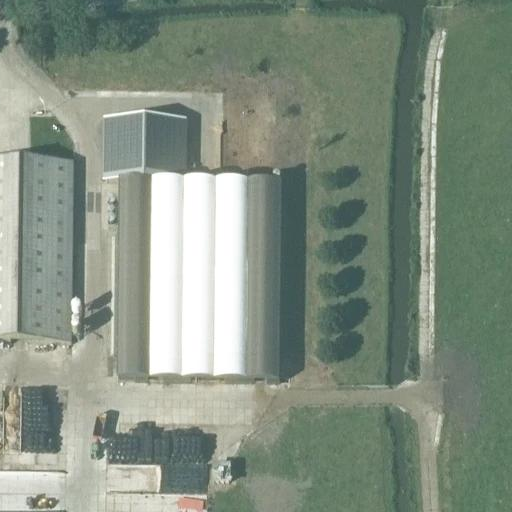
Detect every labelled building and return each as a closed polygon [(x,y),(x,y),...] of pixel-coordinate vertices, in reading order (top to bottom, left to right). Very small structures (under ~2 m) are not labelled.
[(106,123),(105,184),(120,185),(118,383),(278,385),(280,187),(183,186),(184,124),(106,123)] [(0,163),(0,345),(71,346),(74,164),(0,163)] [(31,374),(30,421),(42,422),(42,429),(66,430),(67,400),(60,399),(61,375),(31,374)] [(170,450),(188,450),(189,415),(171,414),(170,450)] [(208,484),(209,455),(111,453),(110,482),(208,484)] [(217,475),(234,476),(236,456),(218,454),(217,475)] [(67,501),(66,464),(23,465),(24,502),(67,501)] [(207,505),(207,490),(192,490),(192,506),(207,505)]
